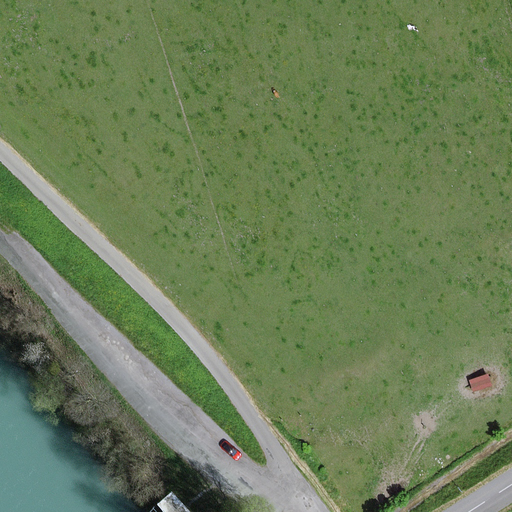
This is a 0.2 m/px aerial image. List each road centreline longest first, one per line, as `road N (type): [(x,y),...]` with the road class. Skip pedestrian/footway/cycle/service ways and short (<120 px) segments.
road 1 (unclassified): [(321,511),(202,343),(0,154)]
road 2 (track): [(404,511),(511,437)]
